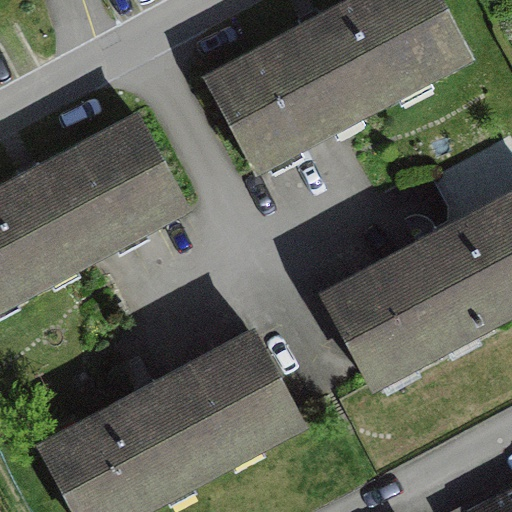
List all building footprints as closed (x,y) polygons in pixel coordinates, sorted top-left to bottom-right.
[(435,0),(365,0),(209,81),(254,166),(465,57),(435,0)] [(140,125),(0,195),(0,300),(183,209),(140,125)] [(511,203),(327,299),(369,380),(511,305),(511,203)] [(254,341),(44,449),(76,511),(130,511),(298,426),(254,341)] [(511,511),(511,497),(484,511),(511,511)]
